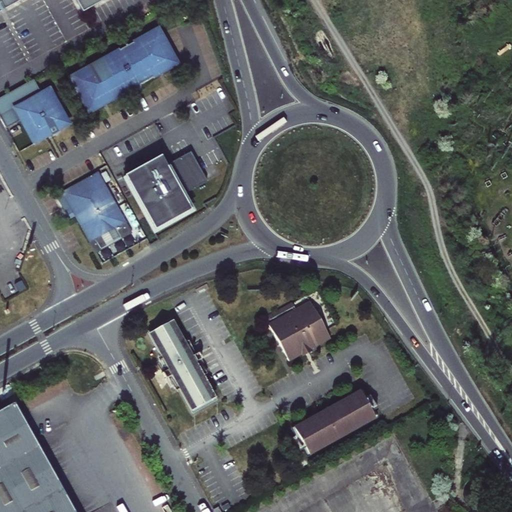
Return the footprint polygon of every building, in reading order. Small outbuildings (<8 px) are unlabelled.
[(0,0),(0,10),(18,0),(0,0)] [(103,0),(71,0),(79,13),(103,0)] [(120,95),(126,91),(128,92),(130,93),(131,93),(132,93),(136,89),(136,85),(174,64),(154,29),(64,79),(84,115),(120,95)] [(40,139),(46,135),(47,137),(49,138),(50,138),(54,136),(54,130),(63,125),(44,90),(9,110),(28,145),(40,139)] [(124,175),(155,230),(191,210),(183,194),(207,180),(191,151),(166,164),(161,168),(154,167),(154,165),(151,160),(124,175)] [(127,233),(94,175),(60,194),(93,252),(127,233)] [(325,334),(305,298),(264,321),(284,357),(297,350),(298,352),(307,347),(306,345),(325,334)] [(274,311),(272,307),(263,312),(265,316),(274,311)] [(190,344),(188,345),(185,340),(182,341),(168,317),(142,331),(156,355),(154,357),(157,363),(155,364),(168,387),(170,386),(173,391),(175,390),(188,413),(214,399),(200,375),(204,374),(201,368),(203,367),(190,344)] [(303,450),(289,423),(286,425),(290,433),(287,435),(295,448),(298,446),(302,453),(373,414),(369,406),(372,404),(365,391),(361,393),(357,385),(297,419),(298,421),(356,389),(369,413),(303,450)] [(298,421),(297,419),(289,423),(303,450),(369,413),(356,389),(298,421)] [(74,511),(14,404),(0,411),(0,511),(74,511)]
